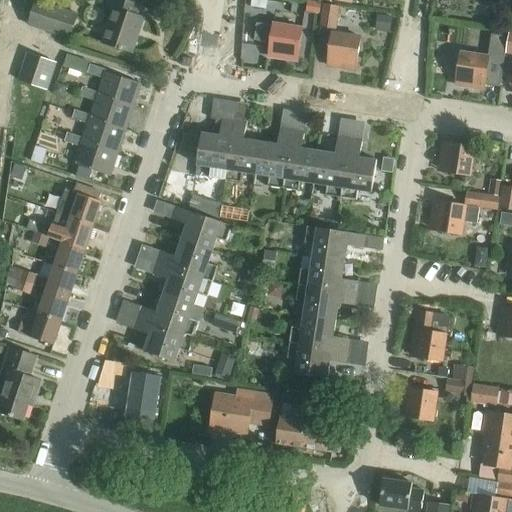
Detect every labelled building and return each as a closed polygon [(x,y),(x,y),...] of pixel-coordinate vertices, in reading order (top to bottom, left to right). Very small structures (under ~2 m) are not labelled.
[(132,51),(143,19),(137,16),(141,5),(125,0),(114,0),(112,7),(115,9),(104,42),(132,51)] [(38,1),(30,26),(42,30),(50,5),(38,1)] [(307,13),(320,15),(322,3),(308,1),(307,13)] [(50,5),(42,30),(66,38),(70,39),(78,15),(50,5)] [(324,5),(321,28),(336,30),(340,7),(324,5)] [(378,16),(376,32),(391,34),(393,18),(378,16)] [(298,59),(303,29),(276,25),(272,48),(283,50),(282,56),(298,59)] [(494,32),(493,40),(507,42),(508,36),(509,33),(494,32)] [(357,68),(361,37),(334,33),(331,57),(342,58),(341,66),(357,68)] [(461,52),(457,80),(468,82),(467,88),(485,91),(489,61),(490,56),(489,56),(461,52)] [(28,54),(19,81),(34,86),(43,59),(28,54)] [(68,55),(65,65),(80,70),(83,60),(68,55)] [(43,59),(34,86),(48,90),(57,64),(43,59)] [(511,61),(504,60),(502,73),(511,74),(511,68),(511,61)] [(102,78),(98,92),(96,96),(134,108),(142,85),(107,73),(107,71),(92,65),(89,74),(102,78)] [(56,83),(53,94),(64,97),(68,86),(56,83)] [(90,115),(89,118),(126,131),(134,108),(96,96),(98,92),(84,87),(81,96),(95,101),(90,115)] [(82,138),(81,142),(118,155),(126,131),(89,118),(90,115),(76,111),(73,119),(87,124),(82,138)] [(184,135),(182,147),(201,150),(198,167),(197,176),(210,178),(226,180),(236,123),(224,121),(221,137),(203,134),(203,137),(184,135)] [(236,123),(226,180),(242,183),(243,173),(256,176),(262,143),(244,140),(247,124),(236,123)] [(262,143),(256,176),(270,178),(268,187),(283,189),(283,188),(292,132),(282,130),(279,146),(262,143)] [(283,188),(283,189),(299,192),(300,183),(314,185),(314,183),(319,152),(302,149),(304,133),(292,132),(283,188)] [(80,147),(74,164),(80,166),(93,170),(111,176),(118,155),(81,142),(82,138),(68,133),(65,142),(80,147)] [(314,183),(314,185),(328,187),(326,196),(341,198),(350,141),(339,139),(337,155),(319,152),(314,183)] [(350,141),(341,198),(357,201),(358,192),(372,194),(377,161),(360,158),(363,142),(350,141)] [(442,144),(441,157),(447,158),(445,173),(473,177),(477,148),(442,144)] [(35,147),(30,162),(43,166),(48,151),(35,147)] [(384,159),(382,172),(393,173),(395,160),(384,159)] [(16,165),(12,177),(22,181),(26,168),(16,165)] [(80,166),(76,177),(89,182),(93,170),(80,166)] [(492,182),(490,194),(500,196),(502,184),(492,182)] [(58,213),(95,226),(103,202),(99,201),(101,193),(77,184),(74,193),(66,190),(58,213)] [(511,210),(511,187),(503,186),(499,208),(511,210)] [(498,210),(500,196),(490,194),(490,196),(468,193),(466,206),(498,210)] [(210,201),(206,214),(218,218),(222,205),(210,201)] [(463,235),(465,222),(478,224),(480,209),(434,202),(432,215),(438,215),(435,231),(463,235)] [(189,225),(183,241),(215,251),(219,239),(226,242),(232,227),(177,207),(173,219),(189,225)] [(222,209),(221,219),(233,221),(235,211),(222,209)] [(511,214),(501,213),(500,223),(511,225),(511,222),(511,214)] [(62,243),(87,250),(95,226),(70,218),(58,214),(52,227),(38,223),(38,224),(30,221),(27,230),(35,233),(49,238),(62,243)] [(315,217),(313,229),(317,229),(328,231),(330,219),(315,217)] [(315,245),(313,258),(345,263),(348,246),(364,248),(366,237),(328,231),(317,229),(313,229),(308,228),(305,244),(315,245)] [(46,247),(49,238),(35,233),(32,242),(46,247)] [(162,252),(158,263),(213,282),(219,268),(210,264),(215,251),(183,241),(177,257),(162,252)] [(62,243),(53,267),(79,275),(87,250),(62,243)] [(265,251),(264,260),(275,262),(276,253),(265,251)] [(301,270),(299,285),(357,294),(359,283),(342,281),(345,263),(313,258),(311,271),(301,270)] [(170,280),(164,296),(196,306),(200,294),(208,297),(213,282),(158,263),(154,274),(170,280)] [(19,281),(19,279),(34,285),(46,289),(71,298),(79,275),(53,267),(49,279),(37,275),(11,266),(8,277),(14,279),(19,281)] [(16,288),(16,290),(17,290),(31,295),(34,285),(19,279),(19,281),(16,288)] [(246,280),(243,293),(251,295),(254,281),(246,280)] [(306,302),(304,316),(336,321),(339,303),(355,305),(357,294),(299,285),(297,301),(306,302)] [(46,289),(39,310),(64,319),(71,298),(46,289)] [(143,308),(139,318),(194,337),(200,323),(204,309),(196,306),(164,296),(158,313),(143,308)] [(497,336),(511,338),(511,308),(502,307),(497,336)] [(251,308),(248,319),(257,321),(260,310),(251,308)] [(55,345),(64,319),(39,310),(34,326),(23,322),(19,332),(31,337),(55,345)] [(412,345),(418,346),(416,358),(442,362),(448,316),(423,312),(421,321),(415,320),(412,345)] [(293,328),(290,343),(348,352),(350,341),(334,338),(336,321),(304,316),(302,329),(293,328)] [(189,352),(194,337),(139,318),(135,330),(150,335),(145,351),(176,363),(181,349),(189,352)] [(232,320),(228,331),(239,335),(243,324),(232,320)] [(0,329),(0,337),(5,339),(5,340),(6,339),(8,332),(0,329)] [(297,360),(295,374),(328,379),(330,361),(346,364),(348,352),(290,343),(288,359),(297,360)] [(30,377),(37,357),(10,348),(0,376),(6,378),(0,396),(0,411),(24,419),(33,392),(38,393),(42,381),(30,377)] [(223,353),(216,373),(230,378),(236,358),(223,353)] [(198,365),(196,375),(211,377),(212,368),(198,365)] [(456,365),(453,380),(471,383),(474,368),(456,365)] [(128,417),(154,421),(161,377),(135,373),(128,417)] [(340,407),(344,384),(319,380),(315,403),(340,407)] [(448,380),(446,393),(469,397),(471,383),(453,380),(448,380)] [(471,403),(498,407),(500,388),(473,384),(471,403)] [(112,385),(109,400),(121,402),(124,388),(112,385)] [(406,388),(404,401),(409,402),(406,417),(435,422),(440,394),(406,388)] [(237,396),(216,393),(211,430),(248,436),(249,424),(269,426),(274,395),(237,390),(237,396)] [(511,391),(502,390),(500,405),(511,406),(511,391)] [(317,409),(304,407),(292,405),(290,418),(282,417),(278,443),(333,452),(337,426),(315,423),(317,409)] [(511,415),(486,412),(480,449),(487,450),(485,464),(501,466),(499,482),(511,484),(511,415)] [(409,511),(421,511),(424,491),(411,490),(412,483),(384,480),(381,508),(410,511),(409,511)] [(511,498),(511,485),(499,483),(497,496),(511,498)] [(471,511),(511,511),(511,500),(474,494),(471,511)] [(428,503),(426,511),(450,511),(451,509),(452,506),(450,506),(430,503),(428,503)]
